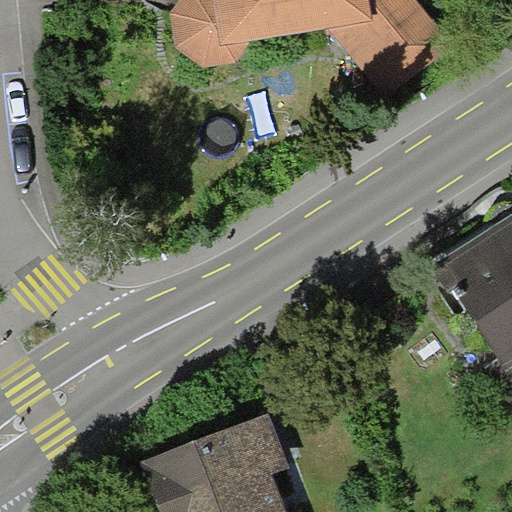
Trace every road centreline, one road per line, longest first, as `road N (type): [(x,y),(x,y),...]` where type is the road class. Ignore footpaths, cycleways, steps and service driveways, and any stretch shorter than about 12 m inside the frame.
road 1 (tertiary): [(150,338),(511,114)]
road 2 (residential): [(150,338),(50,285),(3,213)]
road 3 (tertiary): [(0,440),(150,338)]
